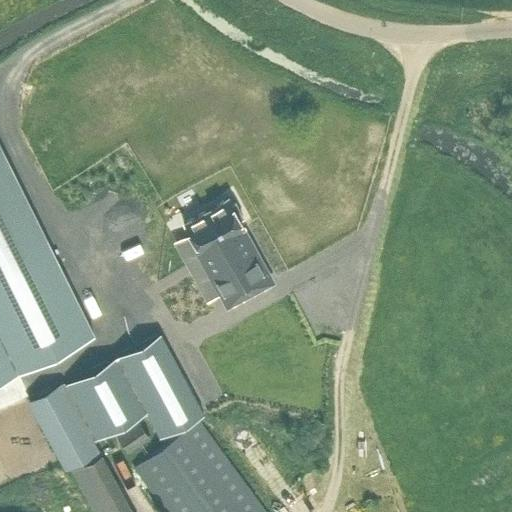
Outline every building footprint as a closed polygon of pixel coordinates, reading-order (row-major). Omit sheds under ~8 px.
[(0,146),(0,377),(92,331),(0,146)] [(226,193),(181,217),(188,229),(198,248),(202,245),(209,257),(215,269),(209,272),(219,291),(226,303),(270,278),(254,248),(247,236),(240,224),(243,223),(238,215),(241,213),(233,199),(230,201),(226,193)] [(182,339),(203,380),(298,332),(277,290),(182,339)] [(66,382),(61,385),(59,380),(26,398),(64,467),(97,449),(91,437),(144,409),(158,433),(201,410),(158,331),(65,381),(66,382)] [(334,343),(315,346),(317,361),(337,358),(334,343)] [(114,432),(127,451),(149,436),(136,417),(114,432)] [(167,511),(264,511),(227,461),(196,418),(132,464),(164,507),(167,511)] [(131,511),(99,452),(70,467),(94,511),(131,511)]
